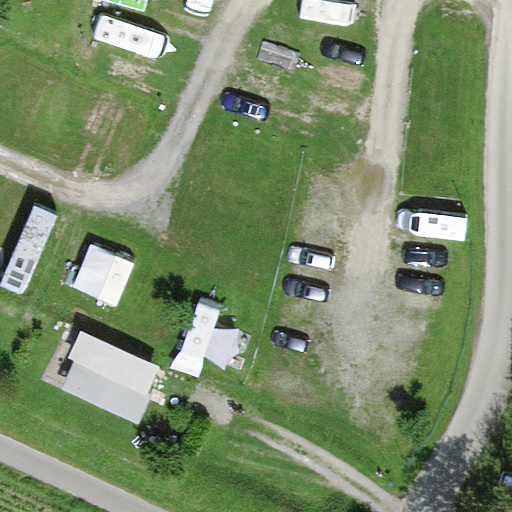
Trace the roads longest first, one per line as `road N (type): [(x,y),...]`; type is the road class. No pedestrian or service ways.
road 1 (unknown): [(0,138),(127,195),(162,201),(186,182),(216,115),(241,0)]
road 2 (unknown): [(385,0),(339,388)]
